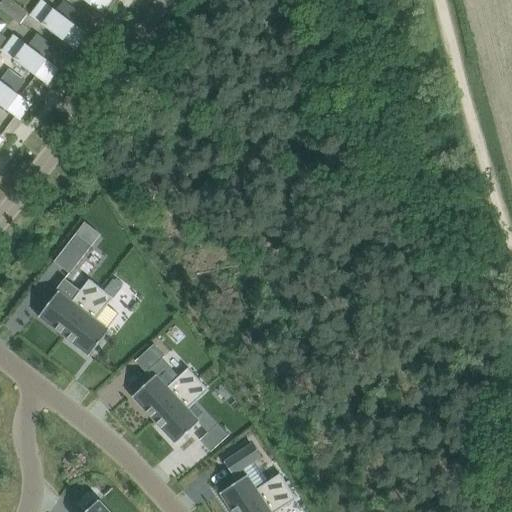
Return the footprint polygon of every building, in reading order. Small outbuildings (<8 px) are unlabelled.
[(12,0),(2,0),(1,3),(0,3),(0,7),(11,16),(21,24),(29,13),(19,5),(12,0)] [(32,16),(75,49),(87,33),(44,0),(32,16)] [(85,0),(102,12),(110,0),(85,0)] [(59,68),(16,35),(4,51),(47,84),(59,68)] [(0,103),(20,119),(31,103),(0,79),(0,103)] [(55,261),(70,274),(92,246),(77,234),(55,261)] [(90,273),(103,254),(92,247),(80,267),(90,273)] [(39,316),(65,336),(102,288),(90,279),(72,301),(59,291),(39,316)] [(114,297),(102,288),(65,336),(90,355),(110,330),(96,320),(114,297)] [(133,396),(155,420),(199,379),(189,368),(168,387),(157,374),(133,396)] [(210,390),(199,379),(155,420),(177,443),(200,421),(189,409),(210,390)] [(219,423),(208,432),(200,440),(211,452),(229,435),(219,423)] [(225,461),(234,475),(261,457),(252,444),(225,461)] [(248,475),(221,492),(233,511),(249,511),(289,486),(281,473),(257,489),(248,475)] [(289,486),(249,511),(277,511),(297,499),(289,486)] [(87,511),(85,511),(110,511),(99,499),(95,503),(92,501),(85,508),(87,511)]
